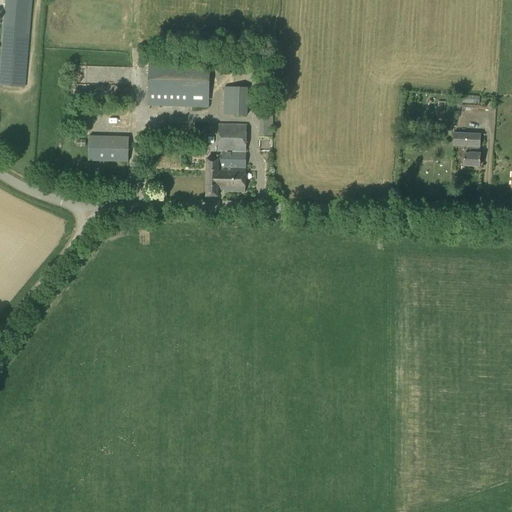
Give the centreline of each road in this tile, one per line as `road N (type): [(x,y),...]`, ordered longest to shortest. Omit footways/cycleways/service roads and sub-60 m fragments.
road 1 (unclassified): [(511,215),(95,211)]
road 2 (unclassified): [(0,341),(95,211)]
